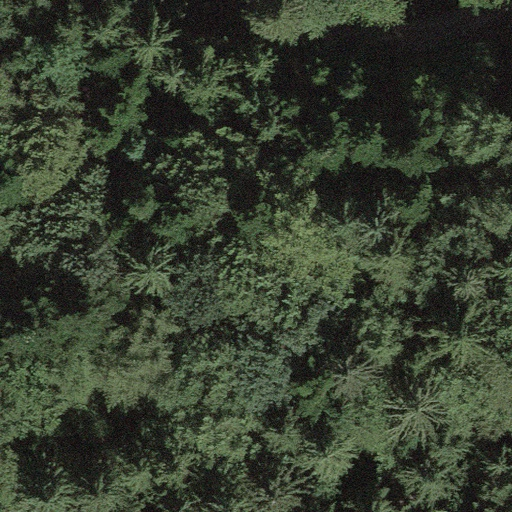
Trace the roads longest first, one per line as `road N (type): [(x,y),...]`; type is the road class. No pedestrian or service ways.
road 1 (track): [(255,0),(387,28),(466,17),(498,0)]
road 2 (track): [(511,462),(395,511)]
